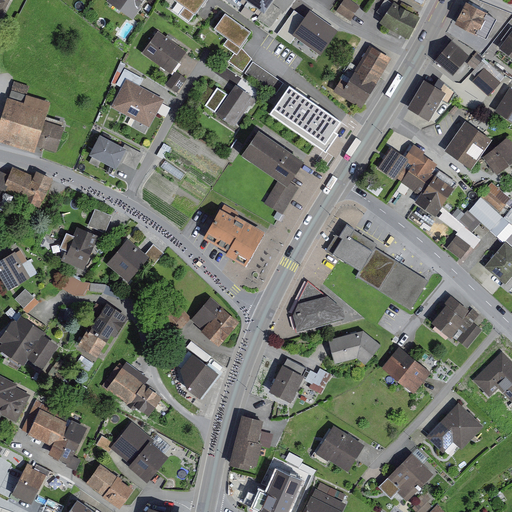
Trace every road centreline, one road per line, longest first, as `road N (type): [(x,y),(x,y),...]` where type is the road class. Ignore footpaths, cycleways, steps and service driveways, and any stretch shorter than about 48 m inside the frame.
road 1 (tertiary): [(262,315),(126,205),(0,156)]
road 2 (residential): [(338,181),(417,238),(511,326)]
road 3 (primary): [(447,0),(338,181)]
road 4 (primary): [(262,315),(208,498)]
road 5 (primary): [(338,181),(262,315)]
